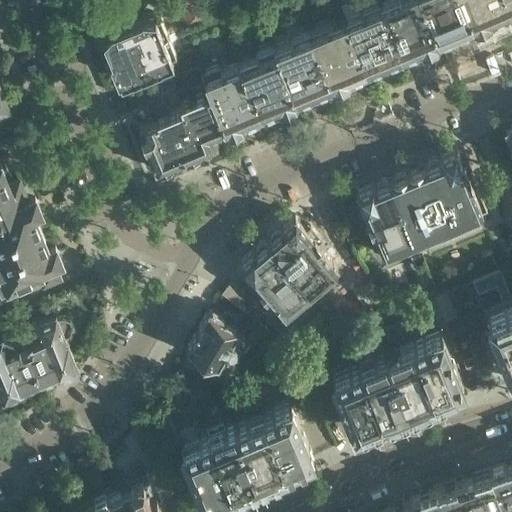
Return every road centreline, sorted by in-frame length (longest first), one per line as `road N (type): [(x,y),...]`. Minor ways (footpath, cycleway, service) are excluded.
road 1 (residential): [(186,263),(215,214),(247,187),(511,78)]
road 2 (residential): [(28,0),(127,231),(186,263)]
road 3 (residential): [(0,476),(63,442),(133,372),(186,263)]
road 4 (tertiary): [(511,420),(375,468),(292,511)]
